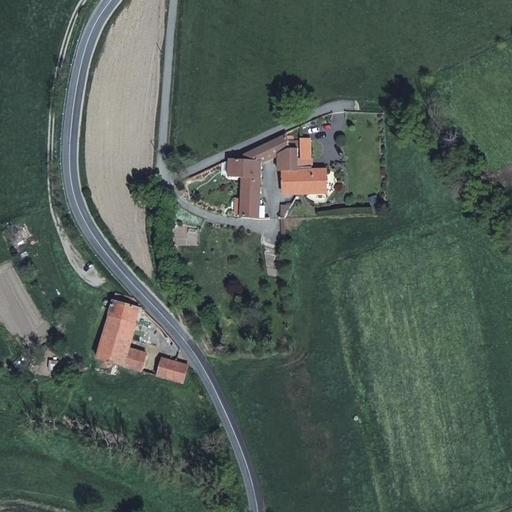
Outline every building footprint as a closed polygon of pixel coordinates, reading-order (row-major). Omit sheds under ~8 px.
[(287,133),(242,155),(242,158),(228,158),(228,178),(241,179),(239,218),(258,219),(261,163),(276,157),(290,149),(298,150),(298,139),(287,140),(287,133)] [(311,138),(300,138),(300,158),(311,158),(311,138)] [(276,157),(277,171),(281,171),(298,170),(298,150),(290,149),(276,157)] [(282,195),(327,193),(326,169),(298,170),(281,171),(282,195)] [(98,360),(129,369),(128,372),(132,373),(133,369),(143,372),(147,355),(129,350),(131,341),(142,343),(143,336),(134,334),(141,309),(137,308),(138,304),(132,298),(117,294),(98,360)] [(164,358),(159,377),(183,384),(188,364),(164,358)] [(49,370),(70,371),(71,362),(50,361),(49,370)]
